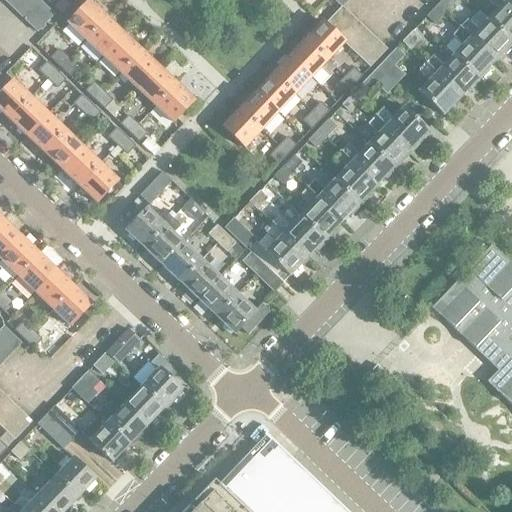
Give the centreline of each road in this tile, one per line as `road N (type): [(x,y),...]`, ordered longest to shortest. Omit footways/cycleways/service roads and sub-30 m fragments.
road 1 (residential): [(248,395),(511,112)]
road 2 (residential): [(248,395),(0,165)]
road 3 (residential): [(248,395),(375,511)]
road 4 (residential): [(132,511),(248,395)]
